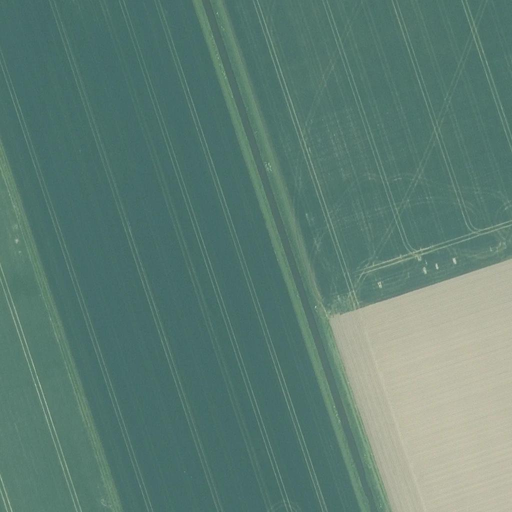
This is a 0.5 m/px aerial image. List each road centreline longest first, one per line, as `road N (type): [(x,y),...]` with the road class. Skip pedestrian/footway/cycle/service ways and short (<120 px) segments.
road 1 (track): [(0,152),(117,511)]
road 2 (track): [(389,511),(322,310)]
